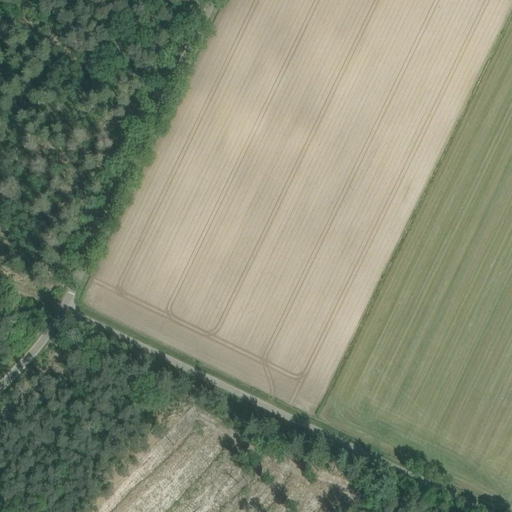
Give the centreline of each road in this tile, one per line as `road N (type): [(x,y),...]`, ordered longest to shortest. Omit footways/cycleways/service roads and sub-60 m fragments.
road 1 (unclassified): [(495,511),(63,304)]
road 2 (unclassified): [(63,304),(213,0)]
